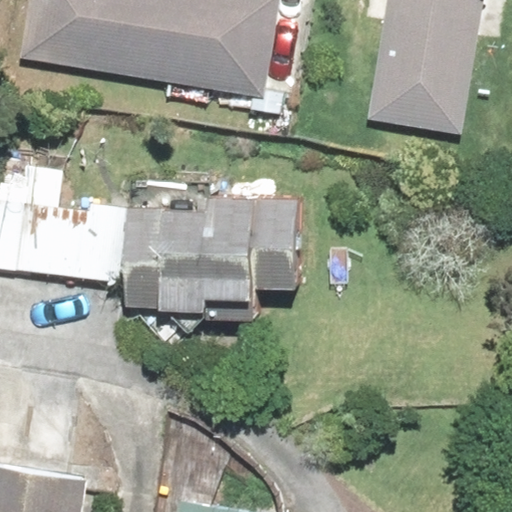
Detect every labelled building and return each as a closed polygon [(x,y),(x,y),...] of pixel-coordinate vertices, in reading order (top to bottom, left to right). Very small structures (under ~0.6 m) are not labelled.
[(255,108),(289,114),(293,93),(275,90),(289,0),(38,0),(29,56),(258,93),(255,108)] [(395,0),(377,119),(471,133),(490,0),(395,0)] [(0,266),(138,282),(138,306),(187,306),(205,330),(222,315),(271,314),(271,285),(314,285),(314,197),(224,197),(224,208),(140,208),(100,204),(99,210),(66,207),(71,169),(33,165),(32,176),(0,172),(0,266)] [(0,511),(96,511),(101,478),(0,464),(0,511)] [(275,511),(189,499),(187,511),(275,511)]
